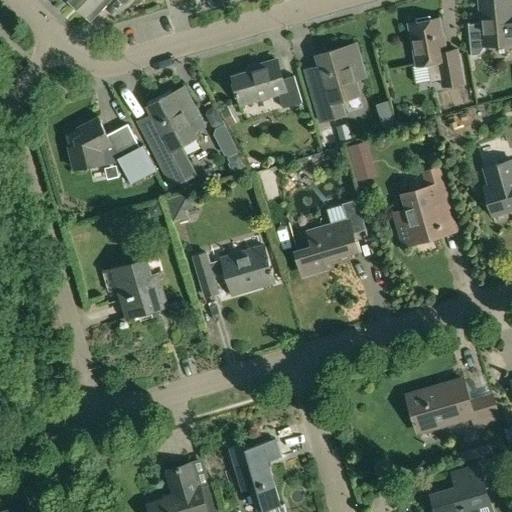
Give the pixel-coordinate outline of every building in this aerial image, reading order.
[(77,0),(71,6),(89,23),(112,0),(121,9),(129,0),(77,0)] [(480,23),(467,24),(470,55),(477,54),(482,47),(483,47),(511,45),(511,14),(511,1),(479,4),(480,23)] [(438,20),(408,26),(417,68),(429,65),(446,62),(445,53),(438,20)] [(324,86),(309,90),(319,123),(344,116),(339,99),(356,94),(357,96),(358,96),(351,71),(362,68),(355,46),(316,57),(324,86)] [(446,62),(429,65),(432,82),(441,80),(443,88),(463,85),(457,51),(445,53),(446,62)] [(259,70),(232,78),(240,105),(277,94),(285,92),(282,80),(276,61),(258,66),(259,70)] [(285,92),(277,94),(282,109),(301,104),(293,77),(282,80),(285,92)] [(146,104),(145,105),(147,109),(161,135),(147,142),(163,172),(171,187),(193,175),(186,161),(179,148),(198,138),(195,132),(203,128),(194,110),(183,90),(181,86),(169,92),(146,104)] [(208,109),(207,113),(213,125),(217,126),(224,123),(215,105),(208,109)] [(230,106),(222,110),(230,126),(239,122),(230,106)] [(408,110),(396,113),(399,125),(411,121),(408,110)] [(69,152),(67,152),(70,164),(72,164),(73,169),(88,166),(89,168),(103,166),(102,164),(117,159),(131,185),(132,184),(131,183),(155,171),(155,172),(156,172),(143,145),(141,146),(142,146),(139,148),(128,125),(106,135),(97,118),(77,128),(78,131),(68,136),(71,146),(68,146),(69,152)] [(348,125),(337,128),(341,141),(352,138),(348,125)] [(354,162),(373,156),(368,139),(349,145),(354,162)] [(331,152),(331,154),(331,155),(332,157),(333,158),(334,159),(335,160),(337,160),(338,160),(340,159),(342,158),(343,157),(343,155),(343,154),(343,152),(343,151),(342,149),(340,148),(338,148),(337,147),(335,148),(334,148),(333,149),(332,150),(331,152)] [(240,154),(230,159),(238,174),(248,170),(240,154)] [(486,184),(481,186),(490,217),(493,216),(511,210),(511,160),(481,169),(486,184)] [(409,209),(396,213),(405,244),(446,232),(439,209),(449,206),(438,168),(424,172),(429,187),(404,194),(409,209)] [(189,192),(166,199),(173,222),(188,217),(185,209),(193,207),(189,192)] [(311,246),(296,251),(304,275),(326,268),(323,258),(356,248),(351,233),(366,228),(357,199),(343,204),(347,218),(306,230),(311,246)] [(160,202),(147,205),(151,217),(163,214),(160,202)] [(206,252),(194,256),(206,296),(212,294),(219,292),(216,284),(214,276),(227,272),(234,295),(275,283),(264,244),(222,257),(223,259),(210,263),(206,252)] [(146,258),(110,269),(119,297),(123,296),(129,318),(167,307),(157,273),(151,275),(146,258)] [(462,379),(408,395),(418,429),(446,421),(447,424),(473,417),(475,427),(500,419),(492,394),(469,401),(462,379)] [(245,444),(231,448),(243,490),(252,488),(259,511),(262,510),(262,511),(286,511),(284,504),(281,505),(268,460),(282,456),(277,439),(246,448),(245,444)] [(174,495),(148,503),(150,511),(218,511),(219,511),(211,483),(199,486),(193,463),(167,470),(174,495)] [(456,484),(431,492),(437,511),(481,511),(480,506),(490,503),(478,463),(452,471),(456,484)]
